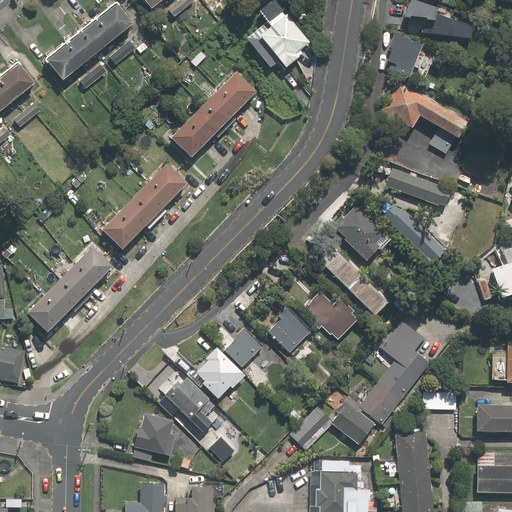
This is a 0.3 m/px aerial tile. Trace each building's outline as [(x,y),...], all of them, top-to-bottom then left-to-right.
[(163,0),(137,0),(148,12),(163,0)] [(194,2),(191,0),(177,0),(165,11),(172,20),(194,2)] [(423,5),(413,0),(409,0),(394,31),(415,41),(421,29),(413,25),(423,5)] [(477,2),(474,0),(458,0),(467,10),(477,2)] [(300,5),(291,11),(298,21),(307,16),(300,5)] [(131,26),(115,6),(42,65),(58,85),(131,26)] [(295,55),(310,42),(282,10),(264,26),(268,29),(255,40),(283,72),(298,58),(295,55)] [(387,50),(390,52),(385,64),(392,67),(389,74),(406,81),(421,47),(393,35),(387,50)] [(135,50),(129,42),(107,59),(113,67),(135,50)] [(194,67),(206,58),(202,52),(189,61),(194,67)] [(0,111),(32,85),(15,64),(0,76),(0,111)] [(106,73),(100,65),(76,83),(82,91),(106,73)] [(254,94),(233,74),(167,141),(188,162),(254,94)] [(409,131),(417,119),(435,130),(426,145),(445,157),(465,126),(396,83),(378,112),(409,131)] [(39,112),(32,104),(12,120),(19,129),(39,112)] [(154,126),(148,121),(143,126),(156,139),(166,129),(158,122),(154,126)] [(0,143),(9,136),(2,128),(0,129),(0,143)] [(185,186),(164,166),(98,234),(119,255),(185,186)] [(437,205),(444,207),(450,190),(391,168),(384,187),(436,206),(437,205)] [(76,189),(87,180),(81,173),(70,183),(76,189)] [(511,194),(509,198),(511,201),(511,246),(497,251),(502,265),(485,271),(494,300),(511,294),(511,194)] [(395,200),(380,215),(430,265),(445,250),(395,200)] [(354,204),(330,226),(364,263),(388,241),(354,204)] [(41,224),(52,215),(46,209),(36,219),(41,224)] [(372,291),(330,248),(316,262),(370,317),(386,301),(374,289),(372,291)] [(110,269),(89,249),(24,316),(44,336),(110,269)] [(328,335),(334,341),(355,321),(348,314),(351,311),(338,297),(329,305),(318,293),(301,309),(311,320),(308,322),(315,330),(318,328),(327,337),(328,335)] [(308,334),(283,308),(274,316),(278,321),(265,333),(286,355),(308,334)] [(233,340),(221,352),(239,369),(260,348),(241,329),(232,339),(233,340)] [(511,341),(504,341),(502,384),(511,384),(511,341)] [(0,345),(0,380),(17,383),(23,350),(0,345)] [(227,388),(229,390),(242,377),(215,349),(187,376),(192,382),(197,377),(201,382),(198,384),(214,400),(227,388)] [(421,373),(397,355),(358,405),(348,397),(329,420),(316,406),(298,423),(315,440),(329,426),(356,447),(375,423),(380,426),(421,373)] [(177,385),(175,383),(162,396),(155,402),(169,417),(171,416),(182,428),(188,422),(199,434),(210,424),(202,416),(212,407),(185,377),(177,385)] [(455,393),(422,391),(421,409),(454,411),(455,393)] [(511,406),(473,405),(472,432),(511,433),(511,406)] [(136,426),(131,449),(168,456),(172,436),(168,435),(171,420),(141,414),(139,427),(136,426)] [(431,511),(424,432),(392,435),(399,511),(431,511)] [(233,453),(219,437),(207,448),(222,464),(233,453)] [(494,451),(475,451),(474,493),(511,494),(511,466),(494,466),(494,451)] [(365,511),(366,511),(373,511),(374,511),(375,490),(367,489),(367,474),(360,474),(361,465),(347,464),(347,462),(312,460),(311,472),(309,472),(307,511),(365,511)] [(137,503),(122,503),(121,511),(161,511),(161,503),(166,503),(166,495),(162,495),(162,484),(138,483),(137,503)] [(210,511),(211,489),(187,488),(186,498),(172,498),(171,511),(210,511)] [(20,499),(5,499),(4,507),(20,508),(20,499)] [(480,511),(481,502),(459,501),(459,511),(480,511)]
